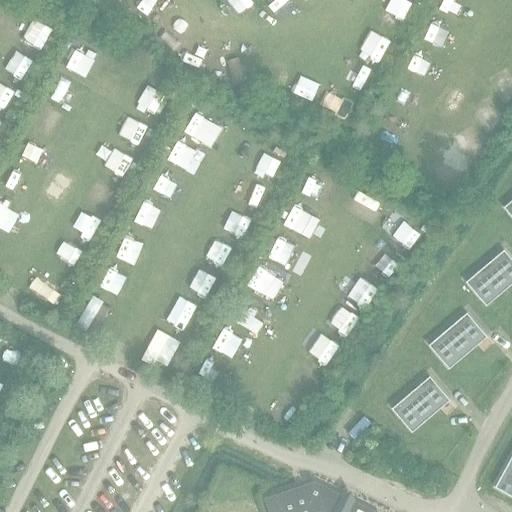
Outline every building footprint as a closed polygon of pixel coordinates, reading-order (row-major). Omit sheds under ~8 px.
[(511,199),(503,207),(511,217),(511,199)] [(511,259),(504,250),(465,282),(486,306),(487,305),(483,301),(511,276),(511,259)] [(487,337),(466,313),(428,345),(449,369),(450,369),(446,364),(482,333),(486,338),(487,337)] [(450,401),(429,376),(391,409),(412,433),(413,432),(409,427),(445,397),(449,401),(450,401)] [(495,486),(494,487),(511,496),(511,468),(501,489),(495,486)] [(333,511),(341,497),(314,483),(266,500),(270,511),(333,511)] [(372,511),(352,502),(347,511),(372,511)]
